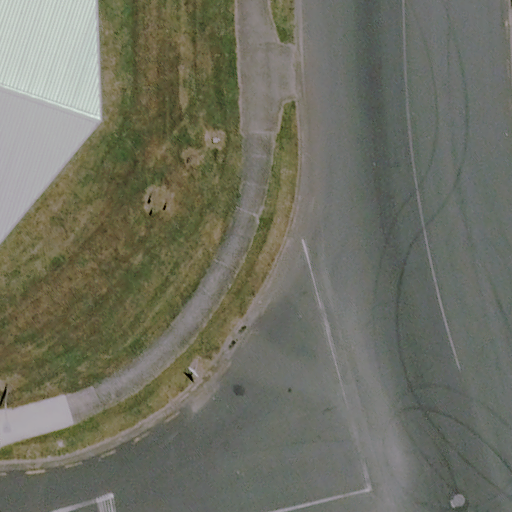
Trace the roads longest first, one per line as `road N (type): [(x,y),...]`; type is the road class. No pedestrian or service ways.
road 1 (tertiary): [(412,0),(435,267),(483,452)]
road 2 (unclassified): [(274,511),(483,452)]
